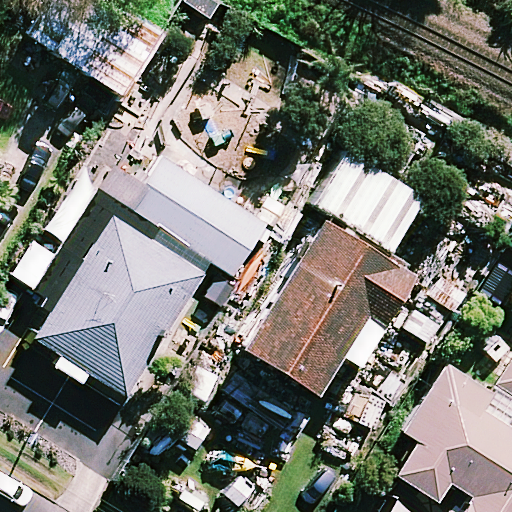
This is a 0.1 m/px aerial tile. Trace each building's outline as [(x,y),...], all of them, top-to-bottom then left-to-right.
[(157,34),(103,0),(53,0),(29,40),(118,96),(157,34)] [(343,93),(308,65),(290,89),(325,117),(343,93)] [(319,210),(385,250),(417,197),(339,151),(307,204),(319,210)] [(31,339),(53,354),(48,362),(78,381),(83,373),(119,396),(206,260),(229,274),(260,225),(158,160),(139,189),(107,169),(31,287),(54,303),(31,339)] [(379,260),(313,221),(235,350),(309,394),(333,355),(350,365),(404,275),(379,260)] [(511,511),(511,350),(486,392),(443,365),(402,432),(415,440),(393,477),(444,509),(442,511),(511,511)]
